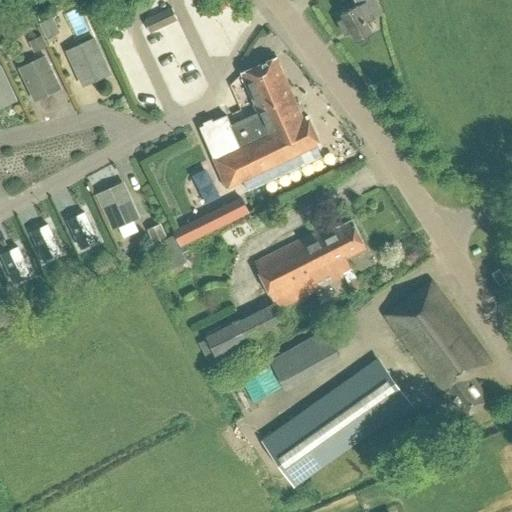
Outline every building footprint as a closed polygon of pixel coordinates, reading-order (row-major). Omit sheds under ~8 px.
[(373,31),(368,22),(383,13),(376,0),(367,0),(365,1),(360,4),(359,3),(343,13),(344,16),(337,20),(344,32),(349,29),(357,41),(373,31)] [(172,6),(144,20),(150,32),(178,19),(172,6)] [(46,38),(59,32),(52,16),(39,22),(46,38)] [(30,40),(35,50),(46,45),(42,35),(30,40)] [(108,68),(93,38),(67,50),(76,69),(84,65),(90,77),(108,68)] [(41,94),(59,86),(45,55),(19,67),(28,87),(36,83),(41,94)] [(226,186),(237,181),(238,183),(321,144),(308,116),(303,118),(274,55),(240,71),(259,111),(230,124),(226,115),(200,127),(226,186)] [(0,103),(14,96),(0,66),(0,65),(0,103)] [(122,202),(117,190),(99,198),(113,229),(139,217),(130,198),(122,202)] [(189,214),(215,206),(210,190),(184,199),(189,214)] [(77,241),(95,232),(85,210),(67,218),(77,241)] [(208,337),(199,342),(213,369),(254,349),(256,354),(275,345),(272,340),(290,332),(288,328),(293,326),(283,305),(344,274),(348,282),(352,291),(360,287),(355,277),(357,277),(347,256),(348,256),(368,246),(354,218),(323,234),(321,228),(256,261),(254,262),(274,302),(221,327),(206,334),(208,337)] [(193,220),(173,230),(174,233),(180,245),(200,236),(194,223),(193,220)] [(40,253),(58,245),(48,223),(30,231),(40,253)] [(145,230),(152,243),(165,236),(158,223),(145,230)] [(173,234),(153,244),(165,270),(186,260),(179,246),(173,234)] [(10,275),(28,267),(18,245),(0,253),(10,275)] [(499,283),(506,278),(500,267),(492,272),(499,283)] [(472,375),(491,361),(431,280),(384,314),(442,392),(434,398),(449,419),(459,412),(463,418),(490,399),(472,375)] [(409,402),(378,359),(264,440),(294,483),(409,402)]
